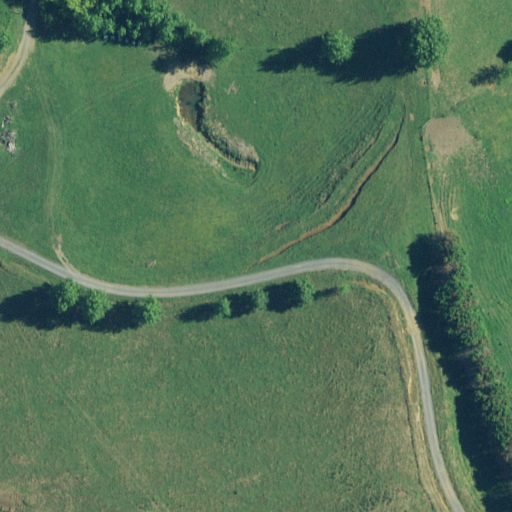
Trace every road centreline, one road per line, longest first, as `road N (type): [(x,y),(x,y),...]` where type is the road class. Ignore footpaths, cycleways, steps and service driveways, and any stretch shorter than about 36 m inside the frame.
road 1 (unknown): [(0,222),(118,278),(149,283),(216,282),(334,258),(380,269),(407,300),(428,470),(450,511)]
road 2 (track): [(0,104),(60,0)]
